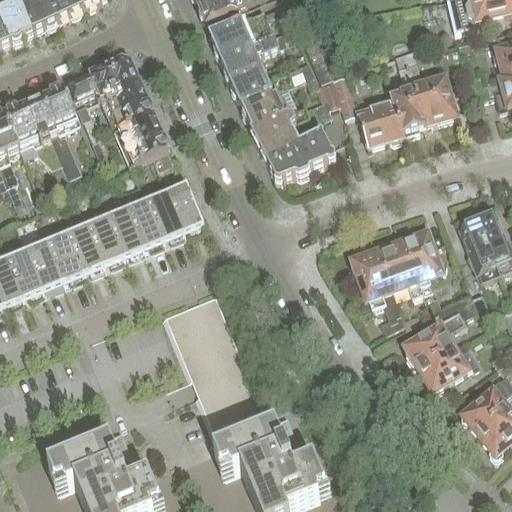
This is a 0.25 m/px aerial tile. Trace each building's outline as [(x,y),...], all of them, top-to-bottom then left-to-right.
[(13,23),(0,29),(11,53),(34,42),(16,0),(0,0),(8,18),(10,17),(13,23)] [(29,0),(16,0),(34,42),(59,31),(46,0),(45,0),(44,0),(33,0),(30,2),(29,0)] [(46,0),(59,31),(103,11),(105,4),(103,0),(46,0)] [(194,6),(196,10),(218,0),(188,0),(190,4),(194,6)] [(218,0),(196,10),(199,19),(198,23),(200,28),(204,30),(205,33),(238,20),(232,7),(249,0),(218,0)] [(455,39),(478,34),(477,29),(511,21),(511,0),(477,0),(447,7),(449,15),(455,39)] [(261,20),(208,44),(213,55),(212,58),(215,64),(218,65),(220,69),(278,43),(277,41),(271,29),(287,22),(283,13),(262,21),(261,20)] [(0,57),(11,53),(0,29),(0,28),(0,57)] [(278,43),(220,69),(224,78),(223,80),(226,88),(228,88),(230,93),(261,79),(254,64),(260,62),(261,63),(277,56),(287,51),(285,47),(295,43),(293,37),(278,43)] [(511,37),(492,42),(496,59),(497,62),(494,66),(496,73),(501,75),(504,87),(504,88),(511,85),(511,37)] [(467,94),(456,44),(436,48),(443,77),(447,76),(451,78),(454,81),(455,86),(455,92),(455,97),(467,94)] [(316,49),(304,55),(321,91),(332,86),(316,49)] [(461,62),(474,58),(472,50),(459,53),(461,62)] [(413,57),(402,60),(425,135),(455,126),(449,106),(453,104),(447,84),(429,90),(428,85),(422,87),(413,57)] [(392,110),(402,146),(419,141),(418,137),(425,135),(402,60),(395,63),(405,97),(391,101),(393,109),(392,110)] [(373,71),(370,64),(362,66),(365,74),(373,71)] [(98,108),(100,107),(139,90),(129,69),(124,67),(70,92),(68,95),(75,110),(94,100),(98,108)] [(231,94),(230,95),(233,102),(235,102),(242,115),(276,100),(293,92),(313,84),(307,71),(288,79),(269,87),(274,97),(270,99),(261,79),(230,93),(231,94)] [(346,82),(332,86),(337,103),(351,99),(346,82)] [(306,89),(311,100),(318,97),(317,93),(313,85),(306,89)] [(484,93),(482,85),(471,87),(477,109),(494,105),(491,92),(484,93)] [(511,85),(504,88),(504,87),(500,88),(504,101),(495,103),(500,120),(508,117),(508,118),(511,117),(511,85)] [(321,91),(317,93),(318,97),(324,108),(328,117),(340,113),(337,103),(332,86),(321,91)] [(100,107),(116,141),(154,124),(153,122),(154,119),(151,112),(148,111),(139,90),(100,107)] [(64,141),(80,134),(63,97),(58,100),(55,99),(51,101),(49,104),(34,110),(61,175),(67,187),(81,181),(64,141)] [(243,118),(242,121),(244,127),(248,128),(253,139),(287,123),(276,100),(242,115),(243,118)] [(324,108),(314,113),(321,128),(331,124),(328,117),(324,108)] [(61,175),(34,110),(17,117),(14,117),(9,119),(7,122),(6,122),(21,160),(25,169),(37,164),(51,178),(54,177),(61,175)] [(402,146),(392,110),(357,120),(368,156),(389,150),(393,152),(400,150),(402,146)] [(101,147),(86,113),(78,116),(99,166),(108,163),(104,153),(114,149),(111,142),(101,147)] [(253,139),(251,139),(269,176),(284,169),(281,163),(301,153),(292,136),(296,132),(309,127),(316,129),(317,131),(321,128),(314,113),(287,124),(253,139)] [(8,166),(21,160),(6,122),(2,124),(0,123),(0,180),(7,196),(12,193),(20,190),(15,178),(10,179),(7,169),(9,169),(8,166)] [(164,146),(154,124),(116,141),(132,176),(153,166),(168,159),(170,158),(168,155),(170,153),(167,147),(164,146)] [(284,169),(269,176),(274,186),(281,189),(295,183),(299,185),(309,181),(310,177),(333,168),(333,166),(322,143),(301,153),(281,163),(284,169)] [(174,171),(168,159),(153,166),(158,178),(174,171)] [(25,217),(15,193),(8,196),(18,220),(25,217)] [(205,237),(200,227),(187,195),(167,203),(184,245),(205,237)] [(7,196),(0,198),(0,201),(4,208),(11,205),(7,196)] [(184,245),(167,203),(147,212),(164,253),(184,245)] [(164,253),(147,212),(127,220),(144,262),(164,253)] [(144,262),(127,220),(107,228),(124,270),(144,262)] [(494,224),(478,230),(499,282),(511,277),(511,257),(508,250),(505,251),(494,224)] [(104,278),(124,270),(107,228),(87,236),(104,278)] [(478,290),(499,282),(478,230),(461,237),(471,263),(468,264),(478,290)] [(84,286),(104,278),(87,236),(67,245),(84,286)] [(415,246),(403,250),(422,303),(424,302),(430,320),(442,316),(437,304),(432,305),(430,299),(434,298),(431,289),(429,285),(441,281),(426,239),(414,243),(415,246)] [(64,295),(84,286),(67,245),(46,253),(64,295)] [(382,257),(377,259),(391,298),(409,292),(410,296),(414,306),(422,303),(403,250),(392,254),(389,252),(383,254),(382,257)] [(44,303),(64,295),(46,253),(26,261),(44,303)] [(404,333),(391,298),(377,259),(351,268),(351,275),(353,281),(357,283),(366,308),(369,307),(372,315),(383,311),(389,327),(380,331),(386,341),(404,333)] [(24,311),(44,303),(26,261),(7,269),(24,311)] [(0,310),(4,319),(24,311),(7,269),(0,272),(0,310)] [(219,301),(161,325),(162,325),(217,458),(274,435),(218,302),(219,301)] [(493,325),(483,301),(473,305),(482,329),(493,325)] [(416,379),(419,378),(452,357),(445,345),(450,340),(447,335),(477,319),(472,305),(469,306),(425,326),(433,338),(417,347),(418,348),(402,358),(416,379)] [(421,329),(418,322),(403,327),(406,335),(421,329)] [(452,357),(419,378),(433,399),(466,380),(468,383),(478,377),(468,359),(456,365),(452,357)] [(502,360),(491,367),(497,376),(508,368),(502,360)] [(460,424),(460,427),(463,431),(464,429),(477,445),(511,415),(511,392),(509,388),(511,385),(511,365),(508,368),(497,376),(505,385),(490,396),(492,399),(465,421),(464,420),(460,424)] [(275,386),(286,381),(282,370),(271,375),(275,386)] [(511,415),(477,445),(491,461),(490,463),(493,467),(498,468),(503,464),(501,462),(511,452),(511,415)] [(286,458),(276,434),(274,435),(217,458),(214,460),(225,485),(241,478),(254,511),(305,511),(319,506),(318,498),(326,495),(314,467),(305,470),(299,453),(286,458)] [(154,511),(160,510),(148,482),(140,485),(133,468),(120,473),(110,449),(48,475),(59,500),(75,494),(82,511),(154,511)]
